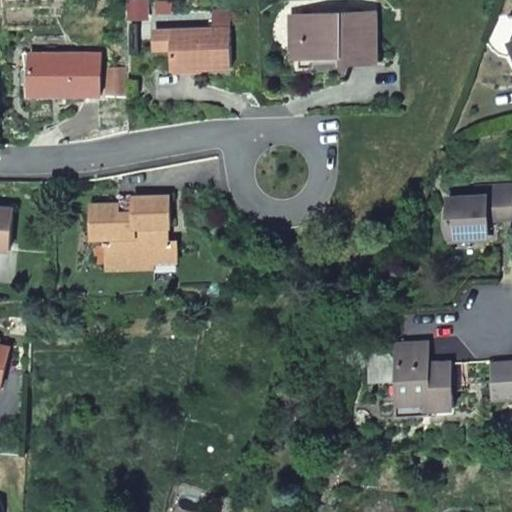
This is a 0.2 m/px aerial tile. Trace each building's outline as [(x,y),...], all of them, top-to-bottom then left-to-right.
[(171,3),(156,4),(157,14),(171,13),(171,3)] [(302,37),(303,58),(330,57),(330,53),(340,53),(340,63),(376,62),(375,13),(292,17),(293,37),(302,37)] [(172,31),(172,70),(231,68),(230,29),(172,31)] [(293,58),(303,58),(302,37),(293,37),(293,58)] [(63,89),(63,96),(101,96),(102,53),(31,53),(30,89),(63,89)] [(128,94),(128,68),(107,68),(107,94),(128,94)] [(447,198),(449,237),(488,235),(487,220),(487,211),(494,210),(495,219),(511,218),(511,187),(511,186),(474,188),(474,196),(447,198)] [(119,204),(91,205),(92,239),(106,238),(106,242),(101,242),(101,246),(106,246),(107,269),(154,268),(154,262),(177,262),(177,243),(163,243),(162,227),(170,227),(169,197),(134,198),(134,214),(119,215),(119,204)] [(0,249),(11,250),(14,209),(0,208),(0,249)] [(487,220),(495,219),(494,210),(487,211),(487,220)] [(488,235),(449,237),(449,244),(488,242),(488,235)] [(429,342),(398,344),(400,384),(402,403),(430,401),(431,408),(432,408),(455,407),(452,362),(431,363),(429,342)] [(0,386),(2,387),(10,345),(0,343),(0,386)] [(511,360),(494,362),(496,398),(511,396),(511,360)] [(400,384),(395,384),(397,417),(432,415),(432,408),(431,408),(430,401),(402,403),(400,384)]
